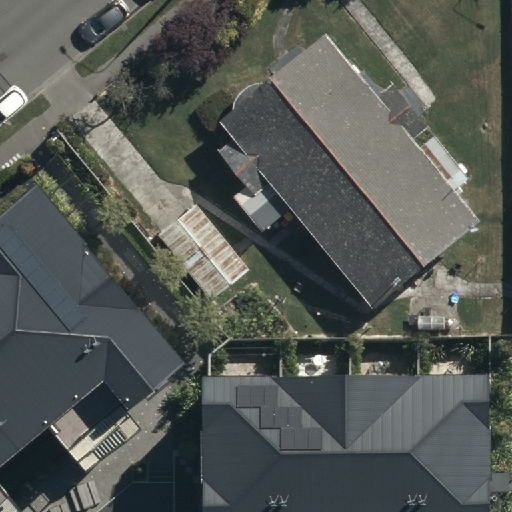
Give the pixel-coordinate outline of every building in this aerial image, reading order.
[(325,42),(228,122),(240,137),(222,152),(252,188),(239,199),(263,227),(294,202),(378,304),(475,224),(450,194),(467,180),(435,142),(419,155),(325,42)] [(32,181),(0,207),(0,460),(41,427),(62,453),(178,359),(32,181)] [(192,209),(160,236),(210,296),(242,269),(192,209)] [(316,334),(228,337),(230,398),(317,396),(316,334)] [(495,511),(495,405),(421,406),(421,511),(495,511)] [(354,511),(354,406),(283,407),(283,511),(354,511)] [(421,511),(421,406),(354,406),(354,511),(421,511)] [(283,511),(283,407),(210,408),(211,511),(283,511)]
